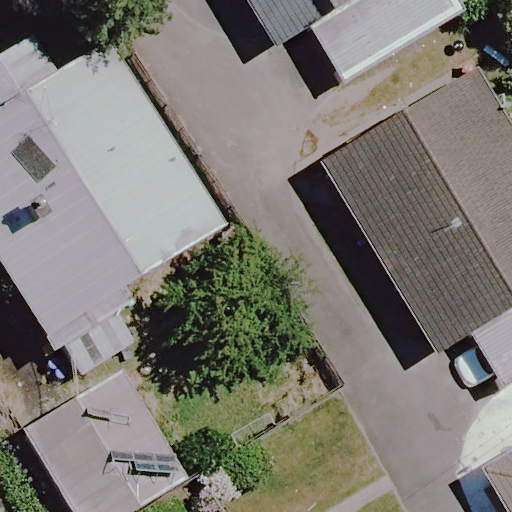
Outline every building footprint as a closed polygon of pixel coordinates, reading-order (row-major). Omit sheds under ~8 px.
[(453,22),(439,0),(223,0),(265,64),(301,42),(336,97),(453,22)] [(0,299),(34,354),(211,243),(115,90),(91,50),(23,93),(3,61),(0,63),(0,299)] [(511,391),(511,150),(470,82),(311,178),(427,369),(459,349),(493,404),(511,391)] [(145,511),(177,492),(113,386),(14,446),(54,511),(145,511)] [(511,511),(511,463),(471,489),(484,511),(511,511)]
